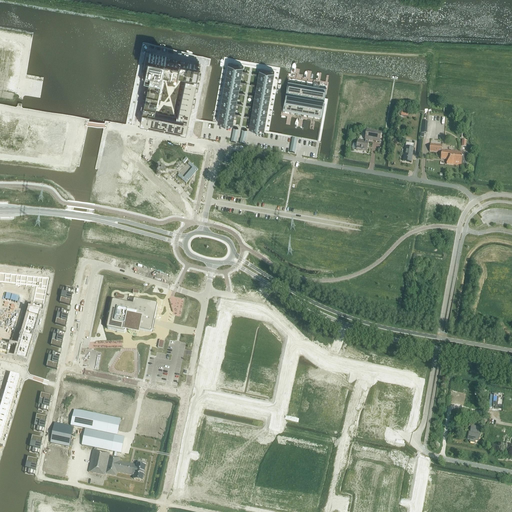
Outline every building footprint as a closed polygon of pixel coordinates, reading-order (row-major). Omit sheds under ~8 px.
[(0,40),(0,71),(7,73),(4,90),(15,92),(23,44),(0,40)] [(166,59),(167,57),(149,54),(145,74),(150,75),(140,123),(186,133),(200,66),(166,59)] [(288,81),(286,93),(286,92),(293,94),(295,83),(288,81)] [(319,87),(317,98),(324,99),(324,100),(325,99),(326,88),(319,87)] [(286,93),(285,98),(285,99),(292,100),(298,101),(304,102),(310,103),(316,104),(323,105),(324,102),(324,100),(324,99),(317,98),(311,97),(305,96),(299,95),(293,94),(286,92),(286,93)] [(285,98),(283,110),(290,111),(292,100),(285,99),(285,98)] [(316,104),(314,115),(321,117),(323,105),(316,104)] [(379,142),(381,133),(367,130),(365,140),(366,140),(365,143),(358,141),(356,150),(357,150),(361,151),(367,152),(368,143),(369,141),(374,142),(379,142)] [(405,147),(403,161),(411,163),(413,148),(414,144),(406,143),(405,147)] [(466,165),(467,153),(463,153),(463,152),(447,150),(447,151),(442,150),(442,145),(430,144),(429,152),(441,153),(440,159),(446,160),(447,160),(446,164),(461,166),(461,165),(466,165)] [(179,175),(178,176),(186,183),(190,179),(194,174),(198,170),(189,163),(188,164),(193,168),(191,170),(186,176),(184,178),(179,175)] [(17,274),(16,282),(35,284),(35,287),(45,289),(47,277),(17,274)] [(62,292),(60,303),(70,305),(73,294),(68,293),(69,288),(66,288),(65,292),(62,292)] [(107,328),(107,329),(107,330),(108,330),(123,333),(124,333),(125,333),(125,332),(126,332),(126,329),(134,331),(135,328),(139,329),(139,330),(139,331),(140,331),(150,333),(150,334),(151,334),(151,333),(152,333),(152,332),(152,331),(157,307),(157,306),(157,305),(156,305),(136,301),(135,301),(134,301),(134,302),(133,305),(114,301),(113,302),(112,302),(112,303),(107,328)] [(58,313),(56,324),(66,326),(68,315),(63,314),(64,309),(62,309),(61,314),(58,313)] [(53,334),(51,346),(61,348),(64,336),(59,335),(60,331),(58,330),(57,335),(53,334)] [(19,335),(17,340),(27,343),(28,337),(19,335)] [(17,340),(16,346),(25,349),(27,343),(17,340)] [(16,346),(14,351),(23,354),(25,349),(16,346)] [(14,351),(12,357),(22,360),(23,354),(14,351)] [(49,356),(47,367),(57,369),(59,358),(54,357),(55,352),(53,352),(52,356),(49,356)] [(10,373),(8,379),(18,381),(19,376),(10,373)] [(8,379),(6,384),(16,387),(18,381),(8,379)] [(6,384),(5,389),(14,392),(16,387),(6,384)] [(5,389),(3,395),(13,397),(14,392),(5,389)] [(41,394),(39,405),(42,406),(41,410),(43,411),(44,406),(49,407),(51,396),(41,394)] [(3,395),(2,400),(11,403),(13,397),(3,395)] [(2,400),(0,405),(10,408),(11,403),(2,400)] [(0,405),(0,411),(8,414),(10,408),(0,405)] [(120,458),(109,456),(110,454),(97,451),(97,449),(110,452),(111,452),(121,454),(125,438),(117,436),(121,420),(74,410),(70,427),(73,427),(73,426),(98,432),(85,430),(82,446),(95,448),(94,451),(93,450),(92,459),(89,473),(105,476),(106,474),(116,477),(116,476),(117,473),(133,476),(132,478),(134,478),(133,480),(142,482),(143,477),(144,471),(145,466),(146,464),(137,462),(137,465),(136,466),(132,465),(131,465),(130,464),(119,462),(120,458)] [(37,415),(34,426),(38,427),(37,432),(39,432),(40,427),(45,428),(47,417),(37,415)] [(479,432),(480,428),(477,427),(478,423),(470,422),(469,426),(471,427),(470,430),(471,430),(471,432),(469,432),(468,440),(470,440),(470,442),(474,443),(475,441),(478,442),(480,434),(478,434),(478,432),(479,432)] [(69,447),(74,427),(73,427),(70,427),(54,423),(50,443),(69,447)] [(32,436),(30,447),(33,448),(32,453),(34,453),(35,449),(40,450),(42,438),(32,436)] [(28,458),(25,469),(29,469),(28,474),(30,475),(31,470),(36,471),(38,460),(28,458)]
